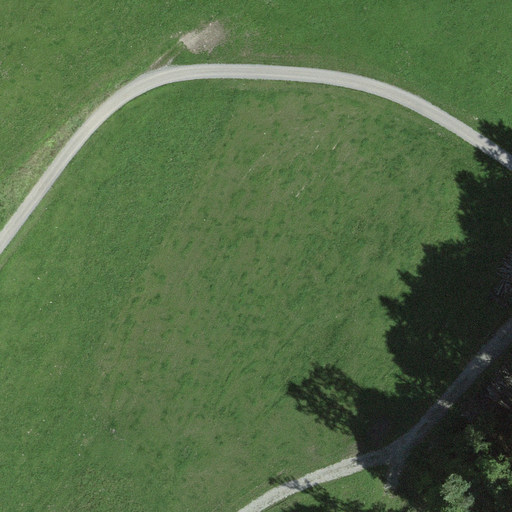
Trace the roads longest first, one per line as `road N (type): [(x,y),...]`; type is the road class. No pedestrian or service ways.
road 1 (track): [(0,248),(104,113),(150,80),(207,70),(330,78),(411,98),(511,160)]
road 2 (track): [(248,511),(271,493),(384,465),(511,330)]
